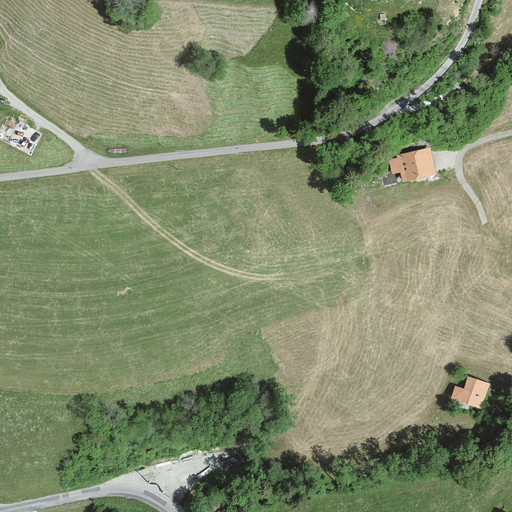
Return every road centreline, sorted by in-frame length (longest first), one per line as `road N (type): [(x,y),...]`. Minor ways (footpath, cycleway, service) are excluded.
road 1 (unclassified): [(0,178),(358,131),(450,61),(479,0)]
road 2 (unclassified): [(4,511),(105,490),(135,492),(172,511)]
